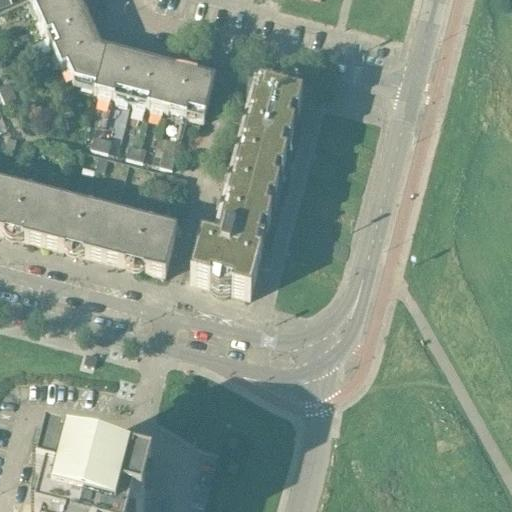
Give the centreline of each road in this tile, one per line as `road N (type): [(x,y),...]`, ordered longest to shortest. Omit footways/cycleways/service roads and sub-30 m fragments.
road 1 (residential): [(411,91),(146,20),(124,0)]
road 2 (tertiary): [(366,270),(411,91)]
road 3 (residential): [(168,318),(0,274)]
road 4 (residential): [(0,308),(157,350)]
road 5 (residential): [(157,350),(271,378),(313,373)]
road 6 (unclassified): [(301,511),(316,440),(313,373)]
road 7 (residential): [(303,339),(256,340),(168,318)]
road 8 (tertiary): [(313,373),(346,350),(366,270)]
